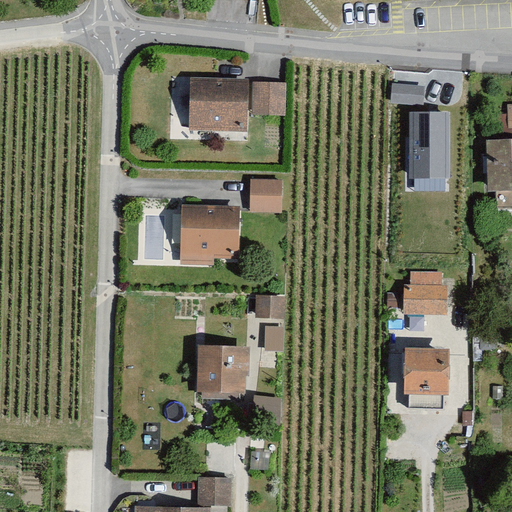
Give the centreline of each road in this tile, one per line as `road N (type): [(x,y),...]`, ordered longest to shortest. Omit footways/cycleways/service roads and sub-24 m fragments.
road 1 (residential): [(98,511),(112,32)]
road 2 (residential): [(112,32),(511,67)]
